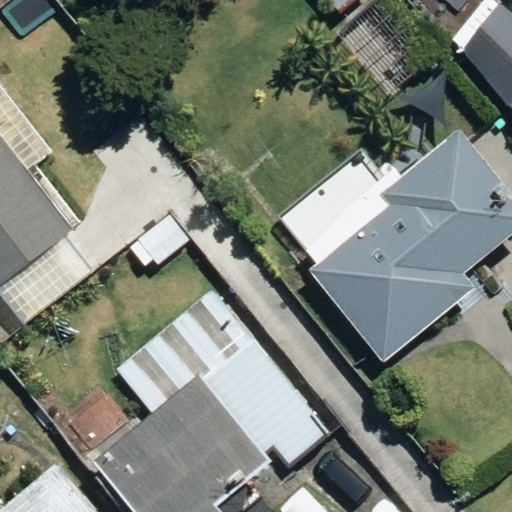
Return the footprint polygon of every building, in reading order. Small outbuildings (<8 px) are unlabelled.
[(511,0),(509,0),(475,39),(511,84),(511,0)] [(0,275),(1,277),(87,218),(0,90),(0,275)] [(323,259),(394,349),(492,271),(480,257),(511,231),(511,153),(479,112),(399,176),(410,188),(323,259)] [(339,429),(260,332),(113,449),(163,511),(250,511),(251,511),(235,491),(287,448),(298,461),(339,429)] [(0,507),(0,511),(127,511),(74,447),(0,507)]
